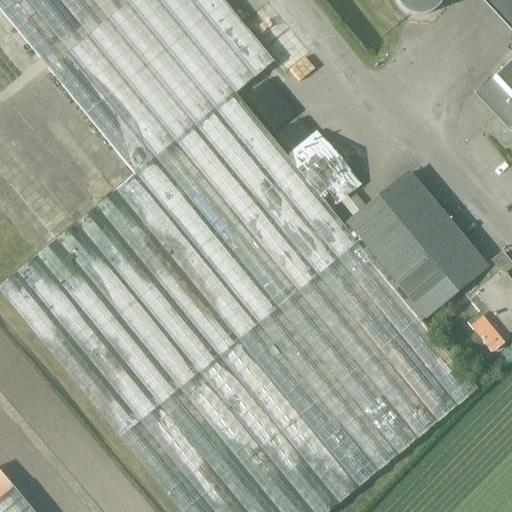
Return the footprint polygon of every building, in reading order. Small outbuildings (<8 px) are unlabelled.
[(221,0),(0,0),(0,11),(133,174),(0,287),(0,294),(178,511),(327,511),(477,389),(421,321),(440,304),(484,268),(408,173),(343,227),(328,210),(359,184),(316,132),(285,157),(235,93),(272,62),(221,0)] [(308,53),(278,15),(265,0),(223,0),(253,35),(285,73),(308,53)] [(511,0),(509,0),(511,3),(511,60),(475,94),(511,133),(511,0)] [(484,268),(441,305),(450,317),(469,302),(478,313),(467,323),(470,326),(469,327),(490,353),(492,352),(498,353),(503,349),(503,343),(510,337),(508,336),(511,332),(511,268),(500,254),(484,268)] [(32,511),(0,472),(0,511),(32,511)]
